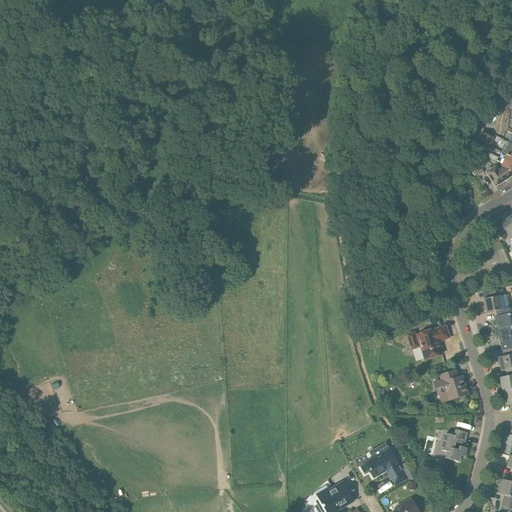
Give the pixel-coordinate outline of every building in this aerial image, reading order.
[(493,138),(481,132),(477,140),(489,146),(493,138)] [(500,167),(502,164),(496,161),(497,158),(488,153),(485,159),(490,161),(495,164),(497,165),(500,167)] [(500,167),(511,172),(511,158),(509,157),(506,155),(502,164),(500,167)] [(481,156),(475,161),(476,163),(471,167),(478,176),(483,172),(480,168),(490,161),(485,159),(481,156)] [(494,167),(488,171),(487,170),(485,171),(495,186),(511,174),(511,172),(500,167),(497,165),(495,164),(493,165),(494,167)] [(511,222),(510,219),(501,225),(511,242),(511,222)] [(483,300),(486,313),(495,311),(503,310),(500,297),(503,296),(501,290),(489,293),(490,298),(483,300)] [(495,318),(498,332),(511,328),(511,307),(503,310),(495,311),(495,312),(499,311),(500,317),(495,318)] [(423,361),(433,358),(442,354),(437,339),(448,335),(445,327),(434,330),(415,336),(414,332),(406,335),(411,350),(419,348),(423,361)] [(503,351),(511,349),(511,328),(498,332),(503,351)] [(507,371),(511,369),(511,349),(503,351),(504,357),(498,358),(501,372),(507,371)] [(508,377),(500,378),(503,392),(511,390),(511,369),(507,371),(508,377)] [(438,396),(440,403),(467,395),(461,377),(457,379),(454,371),(438,377),(439,381),(433,384),(437,396),(438,396)] [(409,387),(414,381),(410,377),(405,383),(409,387)] [(511,390),(503,392),(506,406),(511,404),(511,390)] [(446,452),(444,458),(459,462),(460,456),(464,457),(466,449),(460,447),(461,444),(464,445),(467,433),(454,430),(453,436),(444,434),(440,450),(446,452)] [(395,485),(406,479),(389,450),(368,462),(371,468),(369,469),(374,478),(387,470),(395,485)] [(403,472),(408,480),(415,476),(410,468),(403,472)] [(511,476),(509,482),(501,480),(498,494),(504,496),(502,504),(502,506),(500,505),(498,511),(504,511),(508,511),(511,511),(511,476)] [(316,496),(325,511),(333,511),(353,501),(343,484),(325,494),(324,492),(316,496)] [(417,511),(410,500),(401,505),(402,507),(393,511),(417,511)]
